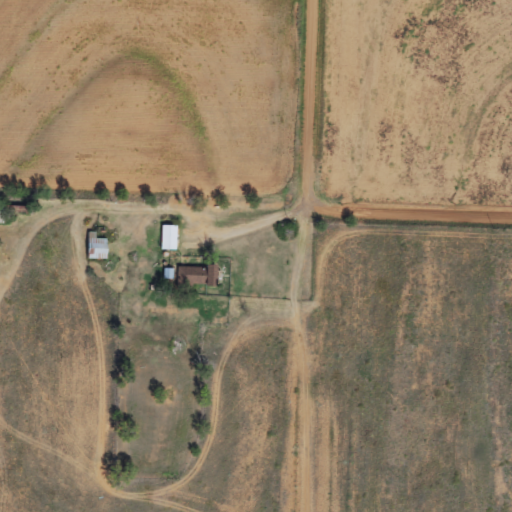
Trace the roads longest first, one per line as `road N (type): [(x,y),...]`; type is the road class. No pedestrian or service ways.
road 1 (residential): [(288,511),(298,218),(312,192)]
road 2 (residential): [(511,211),(321,202),(312,192)]
road 3 (residential): [(312,192),(313,0)]
